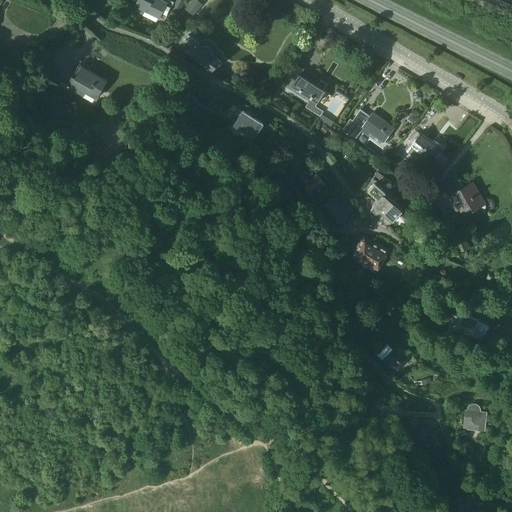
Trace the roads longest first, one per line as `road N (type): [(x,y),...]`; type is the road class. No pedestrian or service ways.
road 1 (unclassified): [(511,315),(459,300),(439,285),(359,205),(301,128),(69,0)]
road 2 (track): [(423,511),(407,433),(395,414),(436,414),(433,404),(385,381),(312,289),(282,199),(287,191),(322,229),(381,229)]
road 3 (track): [(0,231),(114,310),(194,394),(295,450),(352,511)]
road 4 (tertiary): [(511,121),(313,0)]
road 5 (primary): [(511,71),(369,0)]
